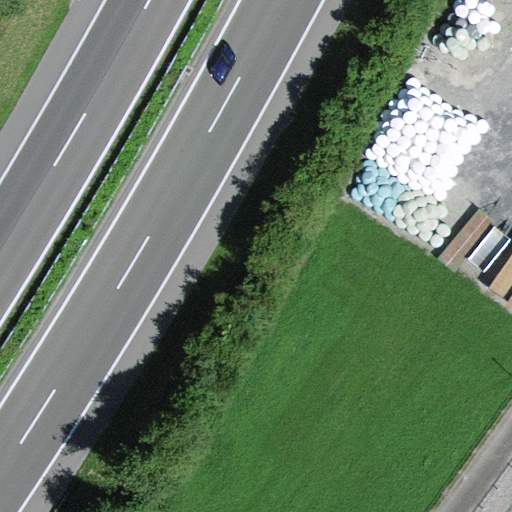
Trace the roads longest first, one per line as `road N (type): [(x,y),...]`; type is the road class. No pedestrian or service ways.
road 1 (motorway): [(0,494),(128,298),(293,0)]
road 2 (motorway): [(148,0),(0,255)]
